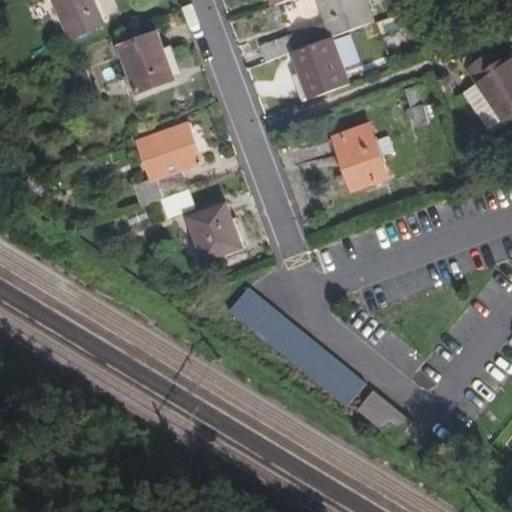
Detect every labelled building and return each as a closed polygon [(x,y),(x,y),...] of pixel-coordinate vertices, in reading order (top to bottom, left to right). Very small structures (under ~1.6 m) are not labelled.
[(52,0),(69,41),(105,26),(94,0),(52,0)] [(367,0),(320,0),(328,20),(262,46),(268,61),(294,51),(335,36),(376,21),(367,0)] [(424,20),(419,5),(398,12),(404,27),(424,20)] [(159,31),(119,45),(137,94),(177,81),(159,31)] [(294,51),(312,99),(353,82),(335,36),(294,51)] [(490,55),(471,69),(506,119),(511,114),(511,60),(500,68),(490,55)] [(421,84),(408,88),(423,143),(435,141),(421,84)] [(142,207),(162,199),(189,189),(183,172),(206,164),(190,120),(135,143),(148,179),(133,185),(142,207)] [(371,124),(335,137),(354,189),(391,176),(371,124)] [(391,131),(380,136),(384,149),(395,145),(391,131)] [(52,194),(33,174),(22,186),(40,205),(52,194)] [(189,189),(162,199),(168,215),(195,205),(189,189)] [(227,204),(188,218),(204,262),(243,247),(227,204)] [(347,405),(366,383),(250,286),(230,311),(347,405)] [(375,390),(359,409),(397,439),(401,434),(412,420),(375,390)]
